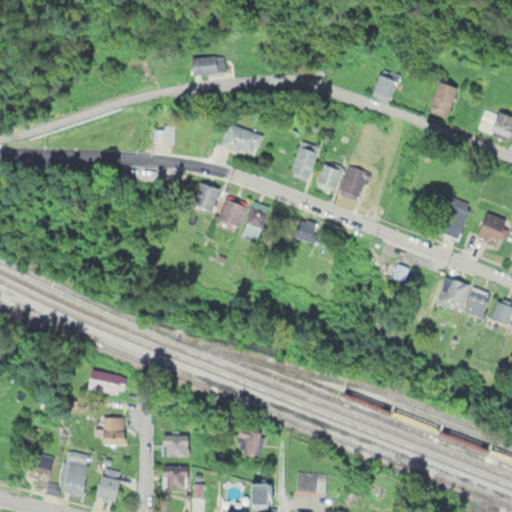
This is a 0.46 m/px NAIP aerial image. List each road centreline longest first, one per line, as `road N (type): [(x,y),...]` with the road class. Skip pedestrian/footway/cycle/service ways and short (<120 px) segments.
road 1 (residential): [(511,151),(305,67),(104,106),(0,140)]
road 2 (residential): [(511,278),(240,171)]
road 3 (residential): [(240,171),(0,148)]
